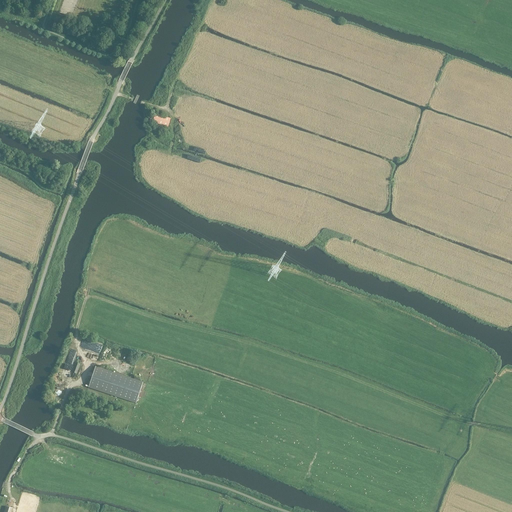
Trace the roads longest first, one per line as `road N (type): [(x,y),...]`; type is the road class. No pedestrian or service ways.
road 1 (track): [(511,435),(92,297),(78,326),(84,375),(68,388),(51,434)]
road 2 (track): [(129,98),(95,72),(0,33)]
road 3 (track): [(216,0),(161,109)]
